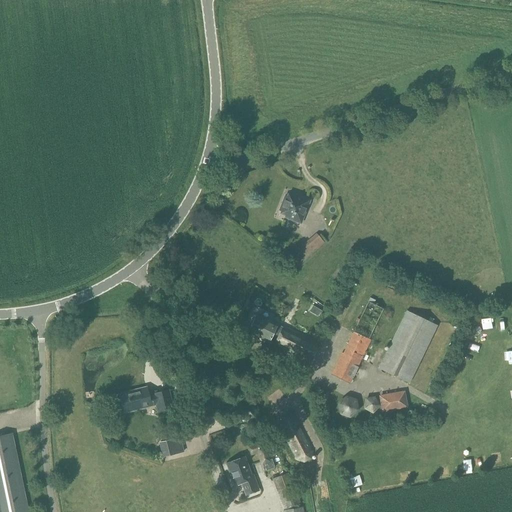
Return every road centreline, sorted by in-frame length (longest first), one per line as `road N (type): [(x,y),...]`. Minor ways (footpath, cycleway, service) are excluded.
road 1 (unclassified): [(206,161),(234,161),(511,69)]
road 2 (tertiary): [(41,310),(96,292),(153,249),(206,161)]
road 3 (unclassified): [(53,511),(41,310)]
road 4 (tertiary): [(206,161),(216,84),(207,0)]
